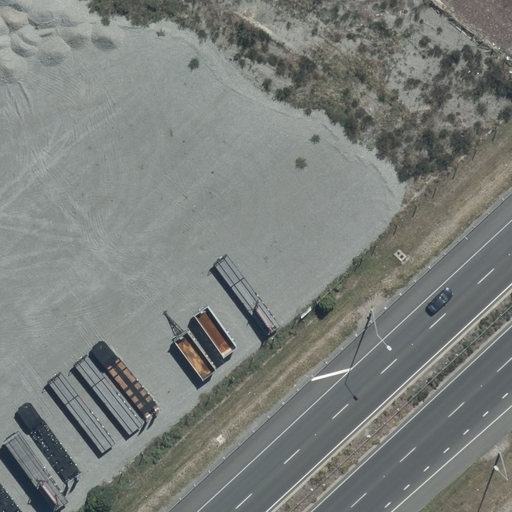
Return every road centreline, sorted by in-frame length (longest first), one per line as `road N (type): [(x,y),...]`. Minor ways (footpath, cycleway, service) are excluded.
road 1 (trunk): [(230,511),(511,251)]
road 2 (trunk): [(511,356),(343,511)]
